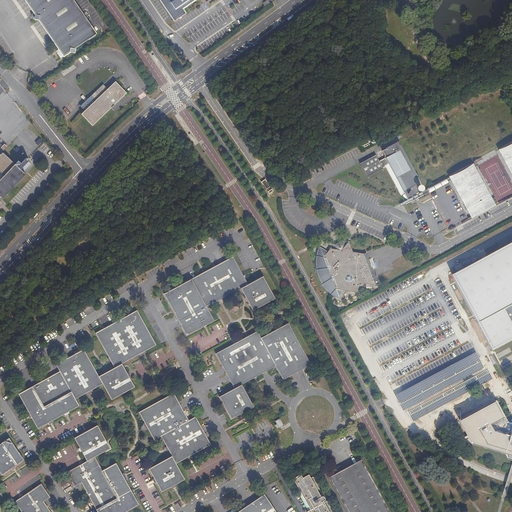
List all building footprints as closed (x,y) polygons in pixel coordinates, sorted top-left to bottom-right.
[(96,32),(74,0),(25,0),(33,11),(29,14),(33,21),(36,20),(39,19),(57,46),(56,47),(56,49),(57,50),(58,51),(55,53),(58,58),(67,52),(68,53),(70,53),(72,52),(72,51),(72,49),(96,32)] [(160,0),(174,20),(186,12),(183,7),(193,0),(204,0),(206,2),(208,0),(160,0)] [(103,86),(92,97),(96,101),(84,112),(81,115),(92,126),(111,108),(126,94),(116,82),(107,90),(103,86)] [(96,101),(92,97),(89,99),(80,107),(81,108),(84,112),(96,101)] [(371,176),(389,166),(404,194),(410,190),(409,188),(413,186),(414,188),(419,186),(418,183),(419,182),(416,175),(420,173),(408,150),(404,152),(400,144),(390,149),(388,146),(385,148),(391,161),(385,165),(378,152),(362,160),(371,176)] [(0,201),(2,200),(0,198),(0,196),(1,195),(4,198),(27,173),(22,169),(31,160),(28,157),(25,159),(22,162),(19,160),(16,163),(3,152),(1,154),(0,152),(0,201)] [(456,177),(477,216),(496,206),(495,204),(500,201),(497,196),(493,199),(475,166),(456,177)] [(266,180),(262,183),(267,190),(271,187),(266,180)] [(331,292),(343,293),(344,290),(358,293),(365,284),(377,287),(375,283),(378,281),(366,253),(364,254),(354,252),(349,241),(345,246),(344,244),(337,247),(338,250),(331,249),(328,251),(327,250),(319,260),(316,266),(317,271),(319,279),(322,286),(324,289),(331,292)] [(511,453),(511,242),(455,273),(480,321),(505,308),(511,320),(511,422),(493,417),(489,408),(464,420),(475,441),(511,453)] [(319,260),(327,250),(319,247),(317,254),(316,264),(316,266),(319,260)] [(187,334),(215,320),(207,307),(241,288),(253,311),(276,299),(263,276),(248,284),(233,256),(165,294),(187,334)] [(341,301),(343,293),(331,292),(324,289),(326,291),(331,296),(336,299),(341,301)] [(18,394),(37,428),(79,406),(75,399),(102,384),(111,400),(134,387),(121,364),(156,345),(138,310),(96,333),(114,367),(98,376),(84,349),(75,354),(64,360),(56,364),(59,371),(54,374),(37,383),(27,389),(18,394)] [(257,331),(216,354),(224,368),(230,380),(235,389),(220,396),(232,418),(254,407),(242,385),(275,366),(284,380),(311,365),(288,323),(261,338),(257,331)] [(172,457),(149,469),(161,492),(184,479),(176,464),(211,445),(196,417),(188,421),(174,393),(139,412),(149,431),(154,440),(161,436),(172,457)] [(276,421),(280,429),(286,426),(282,418),(276,421)] [(88,461),(67,472),(71,480),(75,486),(82,482),(84,486),(94,503),(98,511),(124,511),(139,504),(117,463),(102,471),(95,457),(110,449),(98,425),(75,437),(88,461)] [(0,474),(22,459),(8,437),(0,442),(0,474)] [(390,511),(363,460),(357,463),(359,465),(346,471),(345,469),(328,478),(346,511),(390,511)] [(359,465),(357,463),(345,469),(346,471),(359,465)] [(329,511),(323,500),(321,501),(320,500),(322,498),(321,497),(320,495),(318,496),(317,493),(319,492),(312,478),(309,479),(307,475),(300,479),(298,475),(291,478),(308,510),(304,511),(329,511)] [(51,511),(46,504),(44,501),(50,497),(46,490),(41,483),(14,500),(21,511),(51,511)] [(274,511),(263,496),(238,511),(274,511)]
